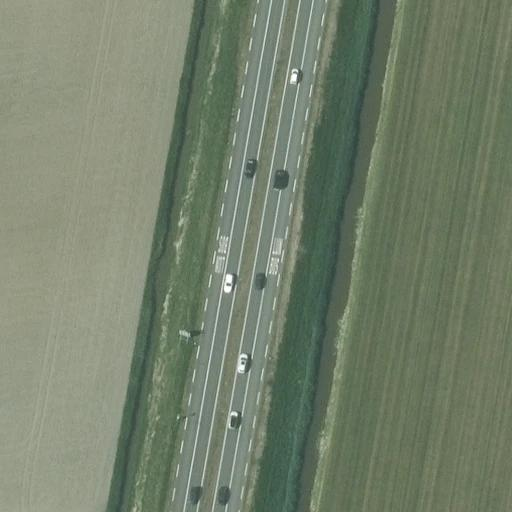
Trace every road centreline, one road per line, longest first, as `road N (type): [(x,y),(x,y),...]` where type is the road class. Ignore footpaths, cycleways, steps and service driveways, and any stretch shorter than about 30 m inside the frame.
road 1 (primary): [(273,0),(184,511)]
road 2 (primary): [(226,511),(314,0)]
